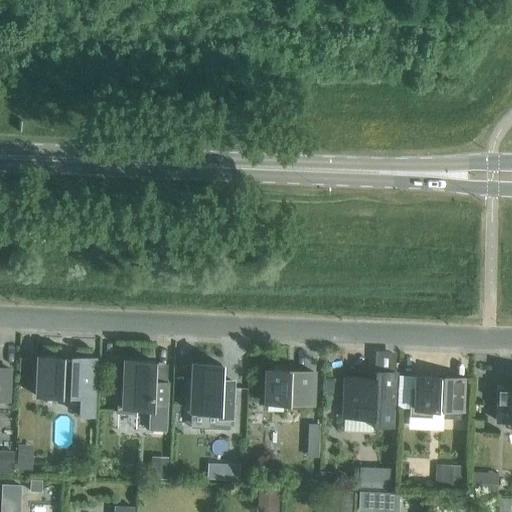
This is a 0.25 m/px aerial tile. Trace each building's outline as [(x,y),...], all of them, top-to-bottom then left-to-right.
[(92,416),(95,359),(71,358),(71,360),(61,360),(61,358),(37,356),(35,396),(80,398),(79,416),(92,416)] [(116,413),(134,414),(135,409),(149,410),(148,430),(165,431),(167,383),(152,383),(153,361),(124,360),(123,363),(119,363),(118,377),(123,377),(122,395),(117,395),(116,413)] [(232,381),(220,381),(220,364),(192,363),(190,412),(217,413),(216,419),(230,419),(232,381)] [(0,400),(8,401),(9,369),(0,368),(0,400)] [(266,370),(265,403),(286,404),(286,408),(298,409),(298,404),(311,405),(313,372),(266,370)] [(342,419),(372,420),(371,428),(391,428),(394,372),(374,371),(374,378),(344,377),(342,419)] [(462,379),(416,377),(415,390),(410,389),(410,406),(414,407),(414,409),(444,411),(443,418),(458,419),(459,411),(461,412),(462,379)] [(511,386),(498,386),(497,422),(511,422),(511,386)] [(307,424),(307,440),(319,441),(320,424),(307,424)] [(1,451),(0,474),(12,474),(13,451),(1,451)] [(16,463),(16,472),(32,473),(32,464),(16,463)] [(151,463),(150,479),(167,479),(167,463),(151,463)] [(224,465),(224,479),(239,480),(239,465),(224,465)] [(436,465),(436,490),(464,490),(464,466),(436,465)] [(319,471),(319,483),(337,483),(337,472),(319,471)] [(473,473),(472,492),(489,493),(490,473),(473,473)] [(29,480),(29,491),(41,492),(41,480),(29,480)] [(1,485),(0,511),(19,511),(21,485),(1,485)] [(257,488),(257,507),(278,508),(278,488),(257,488)] [(330,492),(329,511),(351,511),(351,492),(330,492)] [(359,492),(358,511),(371,511),(372,492),(359,492)] [(500,498),(499,511),(509,511),(510,499),(500,498)]
